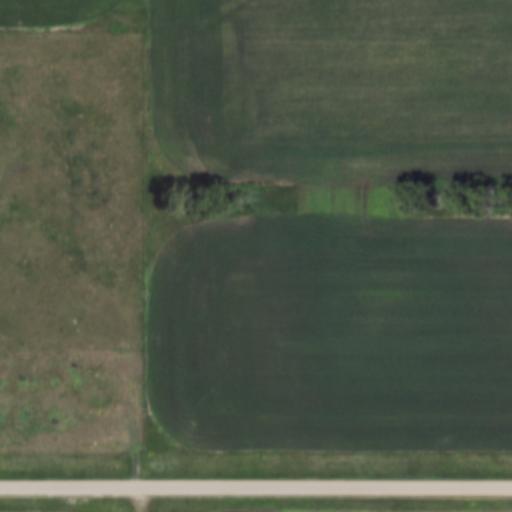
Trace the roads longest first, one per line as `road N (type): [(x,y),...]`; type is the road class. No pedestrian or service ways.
road 1 (residential): [(0,484),(511,484)]
road 2 (track): [(141,0),(141,485)]
